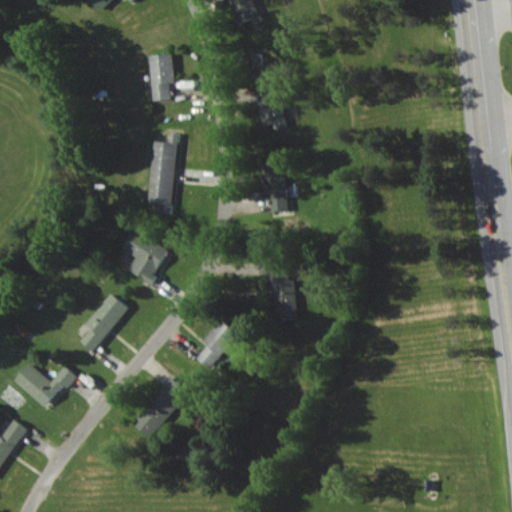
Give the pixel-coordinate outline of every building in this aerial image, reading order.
[(256,0),(235,0),(244,23),(263,16),(256,0)] [(267,128),(291,125),(283,60),(268,62),(267,55),(258,56),(267,128)] [(177,206),(183,139),(174,138),(174,143),(159,142),(154,204),(177,206)] [(206,336),(212,349),(203,354),(208,363),(245,343),(233,322),(206,336)] [(194,393),(176,377),(141,420),(159,435),(194,393)]
